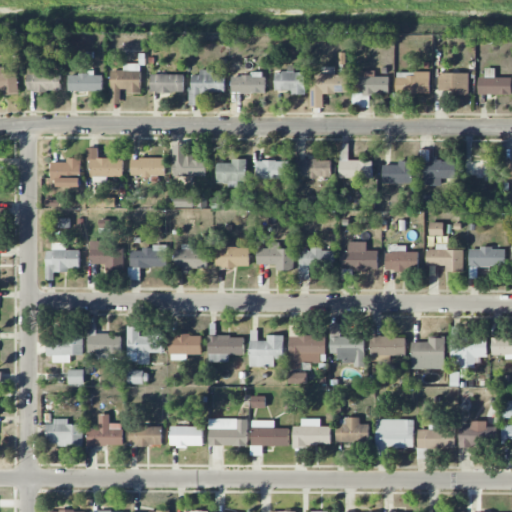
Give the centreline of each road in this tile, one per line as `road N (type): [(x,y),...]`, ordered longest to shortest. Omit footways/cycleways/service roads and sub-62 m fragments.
road 1 (residential): [(511,481),(0,477)]
road 2 (residential): [(511,127),(0,129)]
road 3 (residential): [(511,305),(29,303)]
road 4 (residential): [(29,125),(29,511)]
